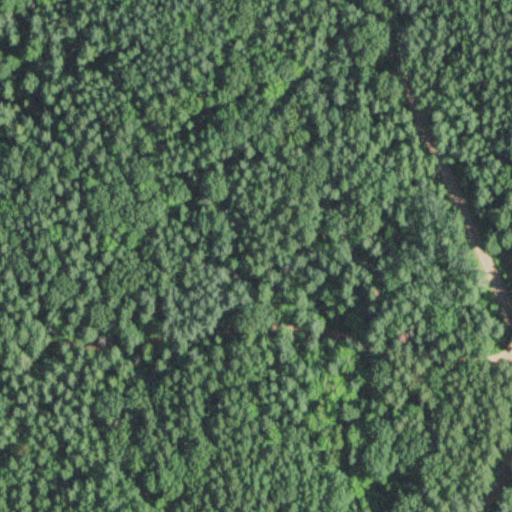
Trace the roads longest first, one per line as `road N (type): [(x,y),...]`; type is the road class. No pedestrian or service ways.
road 1 (residential): [(480,511),(511,457),(509,310),(365,0)]
road 2 (track): [(511,353),(439,359),(293,327),(124,346),(0,340)]
